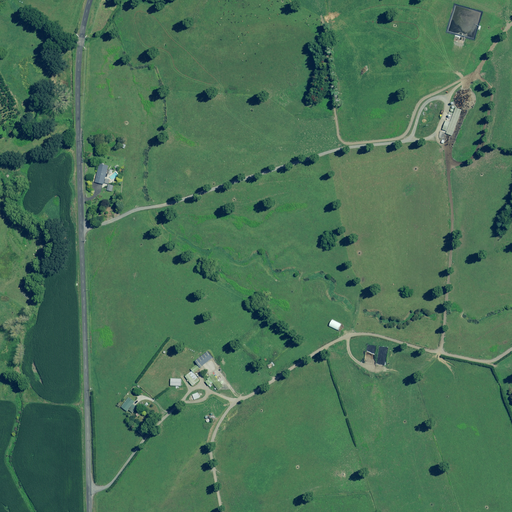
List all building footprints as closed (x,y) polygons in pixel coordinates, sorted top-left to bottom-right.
[(462,111),(456,108),(447,134),(453,136),(462,111)] [(109,166),(100,164),(97,183),(105,184),(109,166)] [(342,325),(333,320),(331,325),(334,327),(333,328),(339,331),(342,325)] [(198,364),(201,368),(214,358),(209,352),(196,362),(198,364)] [(201,368),(198,364),(192,369),(195,373),(201,368)] [(200,381),(193,372),(186,377),(193,386),(200,381)] [(224,387),(213,372),(209,375),(211,378),(206,381),(209,386),(213,383),(219,391),(224,387)] [(135,402),(130,398),(122,407),(128,412),(130,410),(134,413),(138,408),(134,404),(135,402)] [(148,431),(143,426),(139,431),(144,436),(148,431)]
